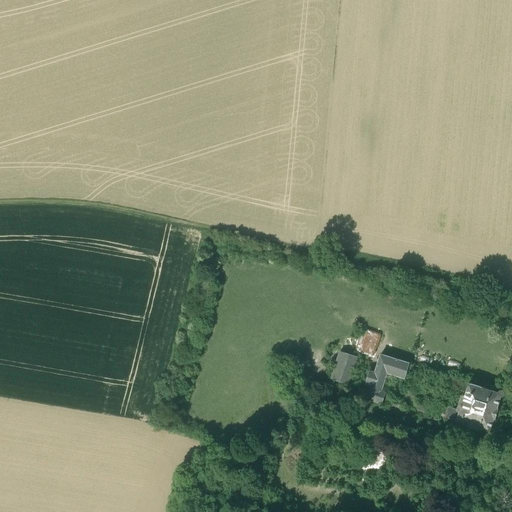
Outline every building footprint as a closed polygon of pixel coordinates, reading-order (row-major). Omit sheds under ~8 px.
[(359,340),(357,350),(376,354),(378,343),(365,341),(359,340)] [(330,379),(351,386),(360,358),(339,351),(330,379)] [(386,392),(382,391),(385,382),(394,385),(396,379),(387,376),(388,374),(405,380),(410,363),(380,353),(374,372),(370,370),(365,385),(370,386),(366,399),(382,405),(398,410),(401,401),(385,397),(386,392)] [(446,412),(418,404),(415,415),(440,422),(441,417),(456,421),(456,422),(466,425),(465,427),(480,431),(480,430),(490,433),(494,420),(495,420),(498,420),(501,411),(498,410),(499,409),(498,409),(501,397),(503,397),(504,396),(505,395),(505,394),(505,393),(504,392),(503,391),(501,390),(500,391),(499,392),(468,383),(468,384),(467,383),(468,378),(455,374),(454,378),(448,375),(447,380),(452,381),(450,388),(465,393),(464,397),(461,396),(457,410),(448,407),(446,412)] [(386,447),(370,447),(370,455),(361,455),(361,469),(386,469),(386,447)]
